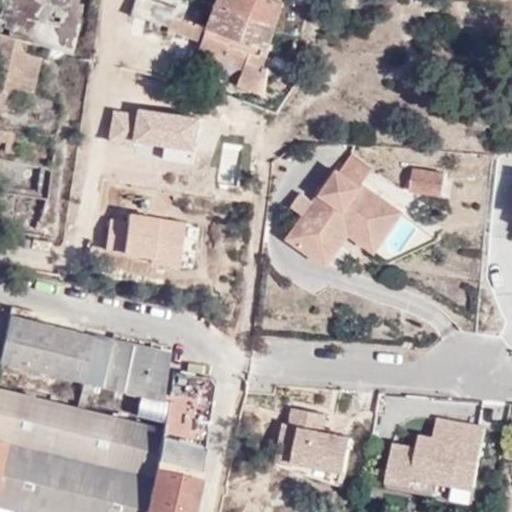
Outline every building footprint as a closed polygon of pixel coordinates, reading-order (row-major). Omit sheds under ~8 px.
[(133,0),(138,12),(158,4),(155,0),(133,0)] [(259,0),(219,0),(209,28),(202,45),(199,52),(263,72),(284,8),(259,0)] [(36,29),(36,9),(11,10),(11,29),(36,29)] [(52,42),(69,47),(77,22),(60,17),(52,42)] [(209,28),(172,18),(165,35),(202,45),(209,28)] [(28,53),(30,39),(0,34),(0,107),(14,109),(17,89),(32,90),(38,55),(28,53)] [(0,146),(14,148),(18,129),(0,127),(0,146)] [(373,168),(351,153),(341,171),(360,185),(361,183),(373,168)] [(444,195),(446,172),(414,167),(411,191),(444,195)] [(317,201),(287,240),(326,269),(347,242),(374,259),(403,215),(361,183),(360,185),(341,171),(317,201)] [(188,511),(213,388),(208,375),(165,365),(167,354),(9,315),(0,346),(0,360),(164,406),(158,429),(0,387),(0,510),(7,511),(188,511)] [(299,430),(323,436),(327,417),(295,407),(290,427),(299,430)] [(434,438),(419,435),(416,451),(410,482),(472,496),(485,427),(438,418),(434,438)] [(290,427),(286,427),(279,462),(292,465),(299,430),(290,427)] [(323,436),(299,430),(292,465),(342,482),(353,442),(323,436)] [(416,451),(392,445),(385,487),(409,492),(410,482),(416,451)]
